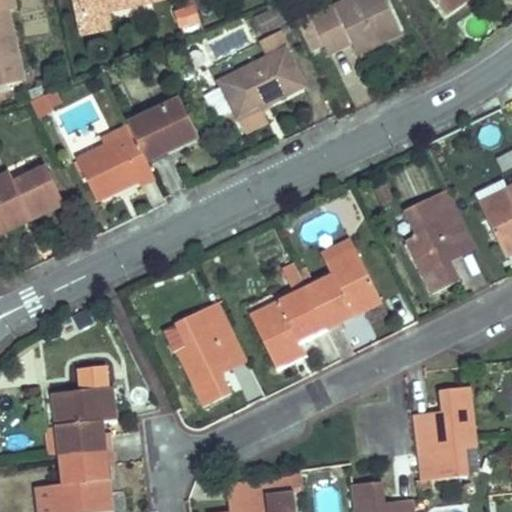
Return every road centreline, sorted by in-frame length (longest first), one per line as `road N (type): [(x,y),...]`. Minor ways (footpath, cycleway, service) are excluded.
road 1 (residential): [(511,58),(473,85),(0,316)]
road 2 (residential): [(169,511),(177,470),(210,445),(511,299)]
